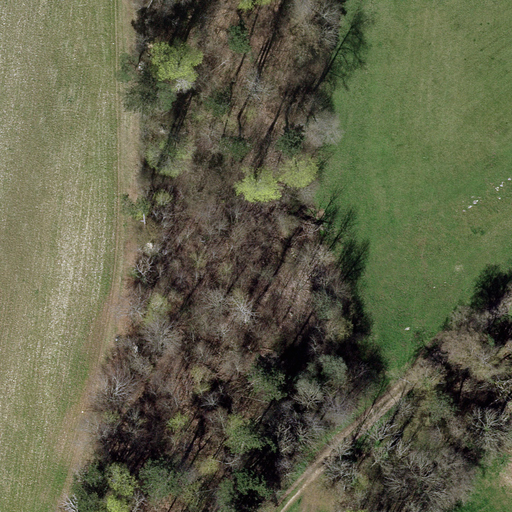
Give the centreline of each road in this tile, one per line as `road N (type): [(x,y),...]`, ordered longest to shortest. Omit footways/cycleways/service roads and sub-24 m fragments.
road 1 (track): [(95,511),(170,285),(176,0)]
road 2 (track): [(275,511),(319,458),(511,302)]
